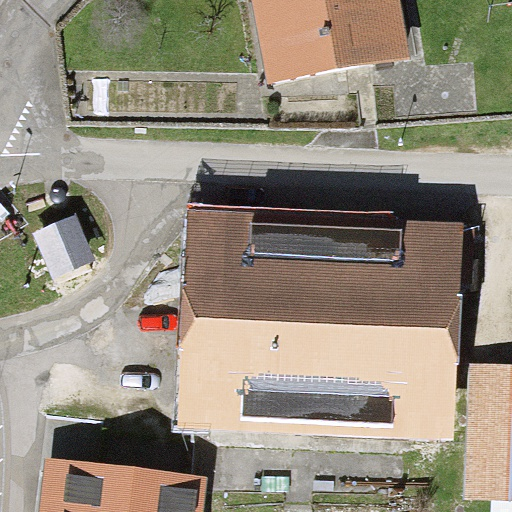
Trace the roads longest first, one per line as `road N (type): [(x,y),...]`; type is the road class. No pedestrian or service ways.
road 1 (residential): [(145,170),(511,178)]
road 2 (residential): [(0,343),(101,318),(140,260),(145,170)]
road 3 (residential): [(0,160),(145,170)]
